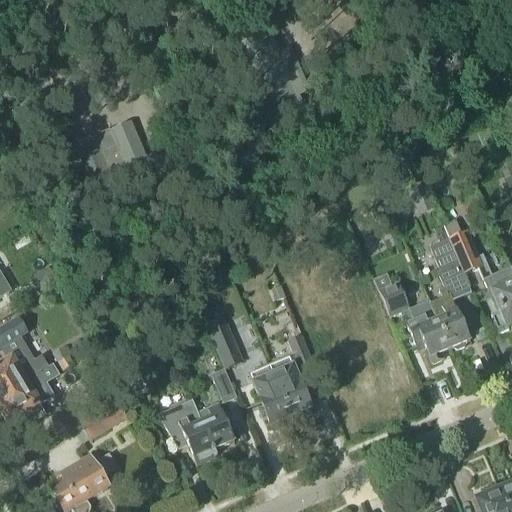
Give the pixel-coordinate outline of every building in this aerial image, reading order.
[(278,56),(270,38),(265,40),(264,38),(234,52),(250,89),(245,91),(249,99),(254,97),(270,134),(301,121),(300,119),(305,117),(297,99),(308,95),(302,80),(296,78),(293,79),(290,72),(293,71),(295,65),(289,51),(278,56)] [(511,98),(499,118),(509,124),(511,118),(511,98)] [(97,209),(154,185),(129,127),(72,152),(97,209)] [(511,179),(503,184),(511,205),(511,179)] [(424,190),(409,196),(415,211),(431,205),(424,190)] [(466,236),(447,244),(462,278),(477,272),(480,279),(486,293),(489,292),(498,314),(495,316),(489,318),(493,329),(497,337),(506,333),(505,330),(507,330),(509,329),(510,332),(511,330),(511,275),(511,273),(510,271),(489,280),(486,274),(481,262),(478,263),(468,241),(466,236)] [(441,302),(429,307),(448,354),(455,351),(458,354),(465,350),(465,347),(469,345),(467,342),(463,331),(469,327),(467,325),(461,316),(457,318),(453,310),(451,304),(469,296),(467,291),(466,288),(461,278),(462,278),(447,244),(429,252),(439,275),(436,276),(443,292),(438,294),(441,302)] [(29,280),(38,295),(56,285),(48,270),(29,280)] [(386,278),(373,283),(389,322),(400,318),(408,314),(410,314),(409,313),(398,286),(391,289),(386,278)] [(0,300),(9,295),(0,279),(0,300)] [(275,304),(284,301),(280,290),(270,293),(275,304)] [(408,314),(400,318),(404,326),(407,334),(414,351),(419,349),(422,348),(427,359),(430,368),(441,364),(438,358),(448,354),(429,307),(428,305),(409,313),(410,314),(408,314)] [(15,320),(0,329),(0,351),(18,341),(24,337),(15,320)] [(227,328),(208,336),(223,373),(224,373),(242,366),(227,328)] [(291,359),(296,369),(298,374),(311,368),(299,340),(286,346),(291,359)] [(0,399),(34,380),(45,373),(44,370),(39,362),(33,366),(18,341),(0,351),(0,355),(6,366),(0,369),(0,399)] [(63,351),(52,357),(56,365),(57,366),(68,359),(67,358),(63,351)] [(68,359),(57,366),(62,375),(73,368),(68,359)] [(293,371),(296,369),(291,359),(267,370),(271,379),(289,422),(290,421),(292,426),(311,418),(309,413),(310,413),(305,400),(309,398),(303,383),(298,385),(294,376),(293,371)] [(147,396),(135,369),(119,376),(131,403),(147,396)] [(246,379),(255,399),(272,437),(283,432),(280,425),(289,422),(271,379),(267,370),(246,379)] [(222,374),(210,379),(213,387),(223,407),(235,402),(236,401),(224,373),(223,373),(222,374)] [(34,380),(0,399),(0,413),(1,415),(0,416),(0,419),(2,423),(6,423),(8,426),(10,429),(20,424),(24,421),(27,425),(29,428),(43,419),(37,408),(30,396),(39,391),(40,390),(34,380)] [(191,405),(157,419),(174,447),(176,446),(183,443),(192,462),(195,469),(215,461),(216,460),(217,460),(214,454),(213,454),(197,417),(192,404),(191,405)] [(91,422),(79,430),(80,431),(89,445),(127,423),(117,407),(91,422)] [(217,409),(197,417),(213,454),(214,454),(233,446),(230,439),(227,432),(232,430),(226,415),(220,417),(217,409)] [(71,417),(51,429),(58,442),(79,430),(79,431),(80,431),(79,430),(91,422),(83,410),(71,417)] [(64,487),(50,495),(54,501),(52,506),(54,511),(89,511),(85,505),(102,495),(106,492),(100,481),(117,472),(108,458),(92,468),(88,461),(84,464),(59,479),(64,487)] [(511,511),(511,488),(499,494),(506,511),(511,511)] [(506,511),(499,494),(475,504),(478,511),(506,511)]
